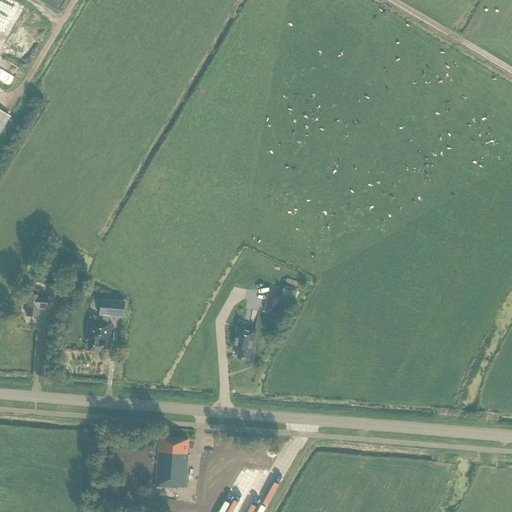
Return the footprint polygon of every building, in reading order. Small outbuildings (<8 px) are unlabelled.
[(0,132),(9,117),(0,111),(0,132)] [(61,284),(48,283),(47,296),(60,297),(61,284)] [(45,309),(46,303),(46,296),(37,295),(37,289),(28,289),(27,300),(26,315),(37,316),(37,309),(45,309)] [(268,293),(264,311),(278,314),(282,296),(268,293)] [(87,321),(85,339),(89,339),(88,350),(104,352),(105,341),(109,341),(111,324),(107,324),(108,316),(122,318),(124,301),(100,299),(98,316),(102,316),(102,322),(87,321)] [(257,331),(237,327),(233,347),(239,349),(237,358),(249,360),(251,351),(252,351),(257,331)] [(185,487),(188,455),(187,455),(188,439),(161,437),(161,440),(159,442),(156,486),(177,488),(177,487),(185,487)]
